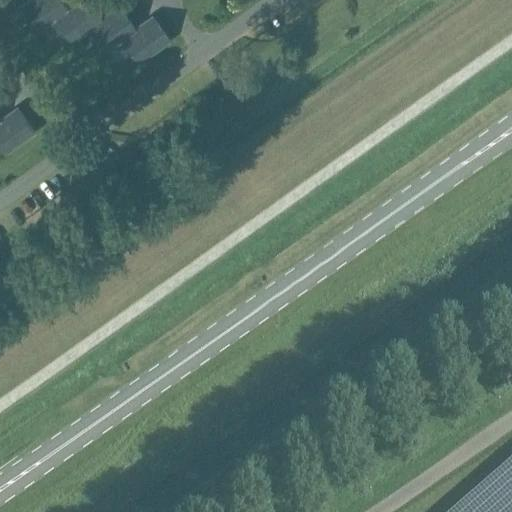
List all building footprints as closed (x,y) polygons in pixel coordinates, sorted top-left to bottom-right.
[(37,30),(54,18),(68,8),(61,0),(30,0),(21,7),(37,30)] [(88,0),(78,0),(68,8),(54,18),(71,40),(88,28),(101,18),(88,0)] [(101,18),(88,28),(104,51),(122,38),(135,28),(119,6),(101,18)] [(135,28),(122,38),(138,61),(169,39),(152,16),(135,28)] [(0,120),(0,119),(0,147),(3,152),(34,130),(18,107),(0,120)]
